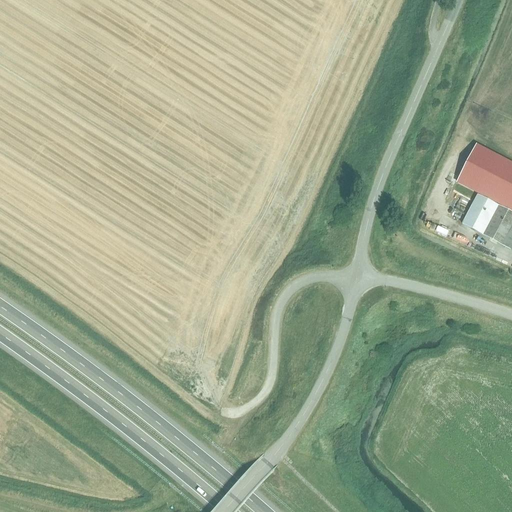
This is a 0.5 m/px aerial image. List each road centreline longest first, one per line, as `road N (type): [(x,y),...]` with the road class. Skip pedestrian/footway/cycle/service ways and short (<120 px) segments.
road 1 (trunk): [(266,511),(0,305)]
road 2 (unclassified): [(355,273),(379,178),(455,0)]
road 3 (trunk): [(0,336),(222,511)]
road 4 (unclassified): [(225,511),(313,397),(341,334),(355,273)]
road 5 (unclassified): [(212,405),(245,409),(272,384),(278,312),(290,290),(320,275),(355,273)]
road 6 (unclassified): [(511,315),(355,273)]
